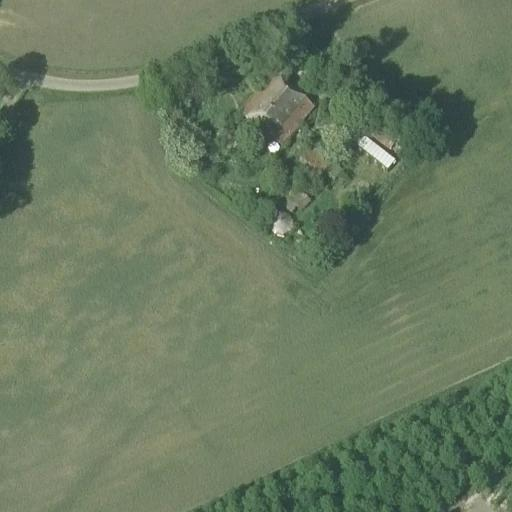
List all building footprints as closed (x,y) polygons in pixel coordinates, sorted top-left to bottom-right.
[(273,81),(280,87),(290,74),(283,69),(273,81)] [(310,111),(280,87),(273,81),(272,80),(242,117),(280,148),(310,111)] [(391,159),(406,142),(368,110),(354,127),(391,159)] [(346,132),(338,142),(379,174),(387,164),(346,132)] [(342,174),(332,165),(310,148),(297,165),(319,182),(324,175),(325,174),(334,183),(342,174)] [(299,214),(309,204),(291,188),(276,204),(289,216),(295,210),(299,214)] [(500,506),(508,496),(494,485),(486,495),(500,506)]
